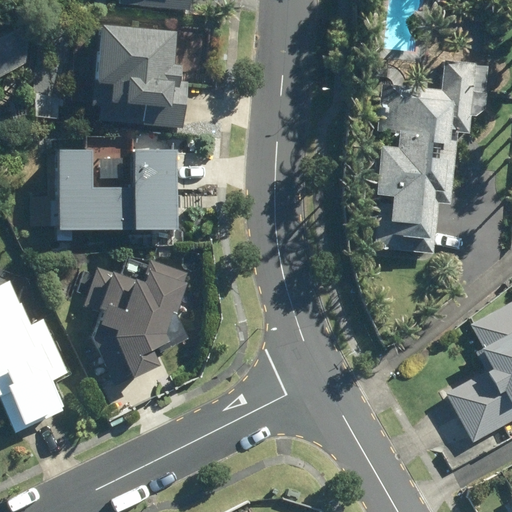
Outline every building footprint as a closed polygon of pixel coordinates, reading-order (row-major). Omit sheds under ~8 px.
[(117,0),(117,4),(138,6),(138,7),(190,11),(190,0),(117,0)] [(0,79),(25,66),(29,25),(0,39),(0,79)] [(97,123),(180,130),(184,79),(180,79),(180,68),(172,67),(174,34),(101,28),(96,82),(93,81),(90,107),(99,108),(97,123)] [(463,135),(470,65),(438,61),(435,92),(375,85),(370,135),(379,135),(378,153),(360,151),(355,199),(369,201),(365,248),(426,254),(432,204),(444,205),(451,134),(463,135)] [(53,232),(176,232),(176,152),(131,152),(130,190),(89,190),(89,153),(54,153),(53,232)] [(91,340),(111,386),(130,378),(131,380),(158,367),(151,353),(157,350),(159,353),(186,341),(174,315),(185,285),(181,284),(184,275),(148,260),(139,284),(96,267),(81,305),(103,313),(100,323),(98,322),(91,340)] [(65,372),(41,319),(31,324),(20,302),(18,304),(8,283),(0,287),(0,400),(15,432),(64,409),(50,379),(65,372)] [(465,443),(511,417),(511,299),(464,324),(474,343),(469,346),(480,367),(475,369),(477,374),(440,393),(465,443)]
